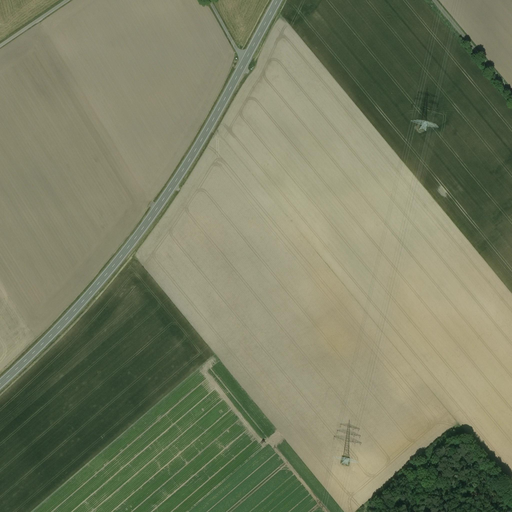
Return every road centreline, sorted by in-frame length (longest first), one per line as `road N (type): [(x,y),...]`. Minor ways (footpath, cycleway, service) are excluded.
road 1 (secondary): [(277,0),(157,208),(81,303),(0,384)]
road 2 (unclassified): [(511,94),(433,0)]
